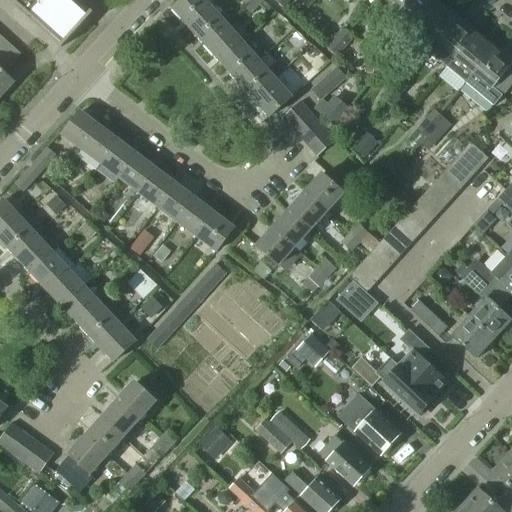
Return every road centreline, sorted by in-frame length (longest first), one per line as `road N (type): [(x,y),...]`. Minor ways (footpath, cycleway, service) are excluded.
road 1 (residential): [(295,145),(243,196),(82,73)]
road 2 (residential): [(39,435),(80,368),(0,275)]
road 3 (residential): [(395,511),(511,390)]
road 4 (residential): [(0,166),(82,73)]
